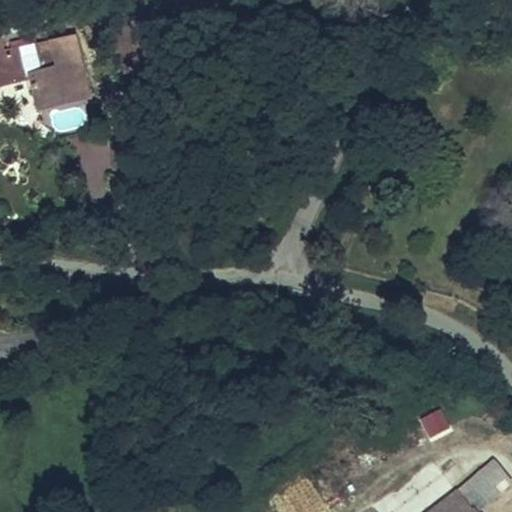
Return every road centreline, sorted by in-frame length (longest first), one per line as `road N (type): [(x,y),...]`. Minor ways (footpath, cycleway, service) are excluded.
road 1 (unclassified): [(408,0),(280,265)]
road 2 (unclassified): [(280,265),(203,282),(128,285),(0,268)]
road 3 (unclassified): [(511,370),(491,347),(443,319),(338,294),(280,265)]
